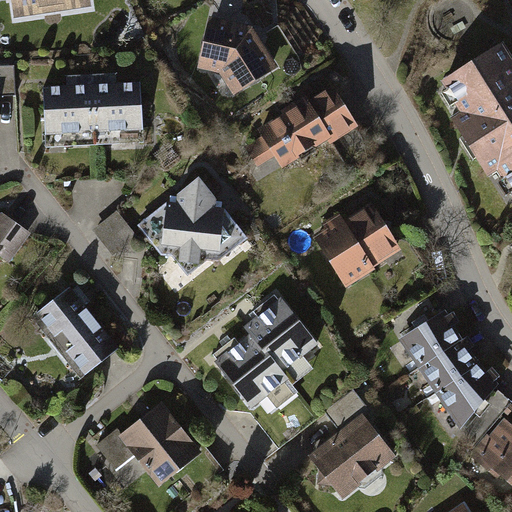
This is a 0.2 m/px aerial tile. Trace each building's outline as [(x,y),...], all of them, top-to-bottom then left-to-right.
[(11,0),(14,18),(92,7),(91,0),(11,0)] [(251,25),(209,16),(198,68),(221,73),(233,93),(276,67),(251,25)] [(511,52),(503,38),(440,79),(460,110),(450,116),(487,175),(496,169),(511,194),(511,52)] [(0,99),(19,99),(18,64),(0,64),(0,99)] [(66,83),(42,84),(46,147),(145,142),(141,80),(117,81),(117,74),(66,76),(66,83)] [(358,126),(329,83),(259,130),(265,139),(248,149),(259,164),(273,155),(281,167),(330,134),(335,141),(358,126)] [(176,201),(167,201),(137,225),(161,255),(171,256),(187,275),(206,259),(218,260),(247,237),(223,206),(215,205),(216,197),(198,174),(176,193),(176,201)] [(402,249),(371,200),(343,218),(340,212),(322,223),(325,228),(313,235),(346,287),(376,268),(375,266),(402,249)] [(0,256),(10,263),(32,233),(2,212),(0,212),(0,256)] [(69,285),(34,314),(84,377),(121,347),(69,285)] [(278,298),(274,294),(249,314),(253,318),(244,327),(250,333),(239,341),(235,337),(213,355),(217,360),(215,361),(251,409),(290,379),(283,370),(318,343),(281,296),(278,298)] [(419,367),(463,338),(454,323),(459,321),(453,310),(448,313),(445,309),(399,338),(419,367)] [(435,393),(479,360),(470,348),(475,345),(468,335),(463,338),(419,367),(435,393)] [(479,360),(435,393),(460,428),(499,382),(496,379),(500,375),(492,366),(487,369),(479,360)] [(371,412),(354,390),(326,412),(340,430),(309,454),(319,467),(318,484),(334,486),(344,498),(397,456),(366,416),(371,412)] [(118,428),(96,445),(115,470),(134,455),(159,485),(202,451),(162,400),(121,432),(118,428)] [(511,423),(506,419),(478,456),(511,482),(511,423)] [(468,511),(463,503),(449,511),(468,511)]
